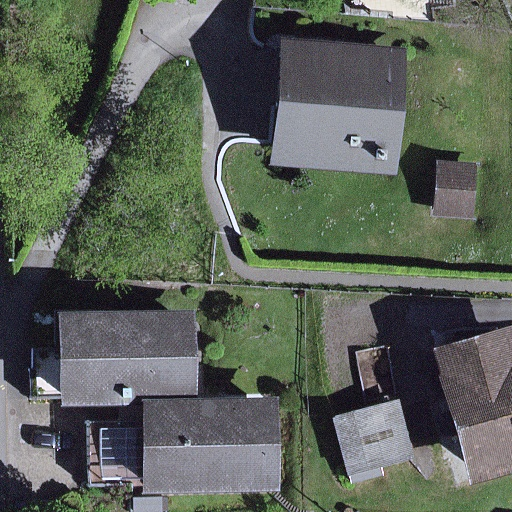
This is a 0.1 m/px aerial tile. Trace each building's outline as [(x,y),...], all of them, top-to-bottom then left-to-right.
[(285,43),(275,172),(397,183),(408,54),(285,43)] [(475,175),(436,172),(432,227),(471,230),(475,175)] [(189,402),(189,320),(63,320),(64,403),(153,403),(189,402)] [(511,475),(511,330),(434,351),(469,487),(511,475)] [(275,481),(273,411),(229,412),(229,401),(189,402),(153,403),(153,427),(97,428),(98,485),(275,481)] [(401,405),(336,422),(353,486),(418,469),(401,405)]
